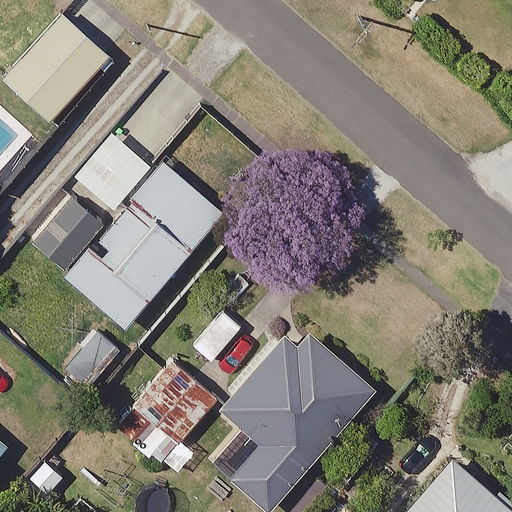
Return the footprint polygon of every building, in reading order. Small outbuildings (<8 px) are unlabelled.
[(115,56),(66,11),(6,76),(55,121),(115,56)] [(230,213),(169,160),(69,274),(130,328),(230,213)] [(26,233),(69,269),(108,224),(64,187),(26,233)] [(260,339),(240,322),(210,358),(230,375),(260,339)] [(122,342),(99,324),(66,365),(89,383),(122,342)] [(288,333),(224,409),(264,443),(233,480),(271,511),(276,511),(382,387),(315,331),(303,345),(288,333)] [(167,465),(222,397),(174,358),(118,425),(167,465)] [(0,461),(14,445),(0,432),(0,461)] [(511,511),(511,504),(458,457),(409,511),(511,511)]
